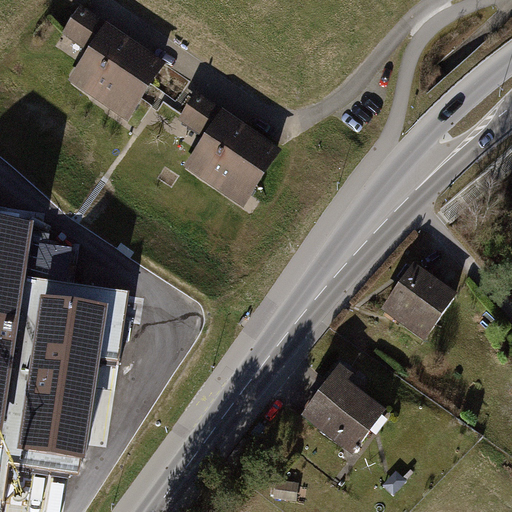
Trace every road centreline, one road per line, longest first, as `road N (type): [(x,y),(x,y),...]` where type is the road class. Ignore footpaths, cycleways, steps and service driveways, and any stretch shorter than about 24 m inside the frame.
road 1 (secondary): [(153,511),(401,187)]
road 2 (secondary): [(511,57),(451,108),(401,187)]
road 3 (secondary): [(401,187),(511,113)]
